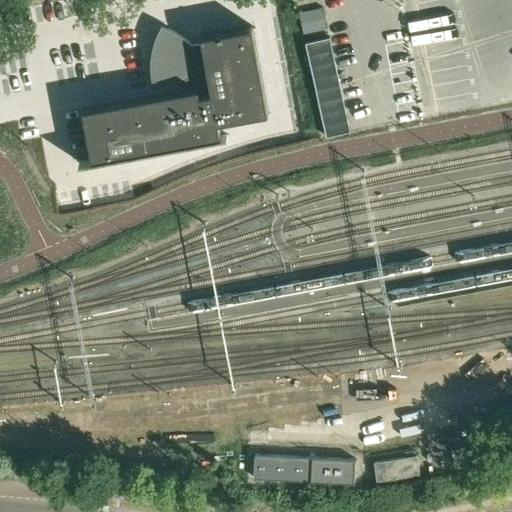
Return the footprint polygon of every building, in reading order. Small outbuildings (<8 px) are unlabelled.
[(323,7),(299,12),(304,33),(327,28),(323,7)] [(268,107),(252,23),(200,33),(201,41),(192,42),(176,31),(161,23),(155,34),(151,50),(150,65),(152,77),(162,78),(172,78),(180,78),(182,88),(82,106),(87,133),(92,159),(79,162),(79,163),(165,147),(228,135),(228,134),(221,135),(221,133),(219,122),(269,113),(268,107)] [(330,36),(306,42),(326,136),(350,131),(330,36)] [(255,453),(254,476),(355,481),(356,458),(255,453)] [(377,479),(420,472),(417,454),(374,461),(377,479)]
